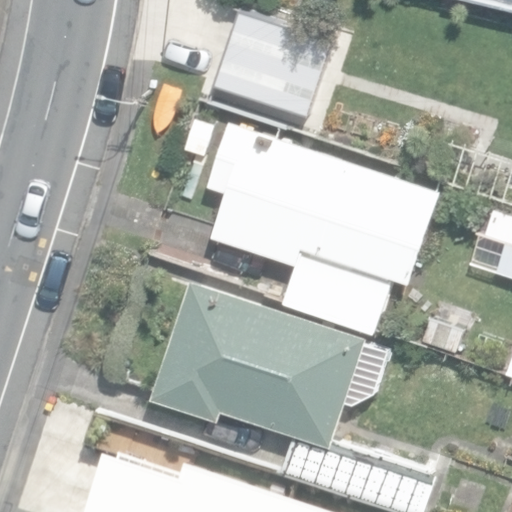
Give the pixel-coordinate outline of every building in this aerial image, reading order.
[(300,28),(245,8),(236,33),(291,52),(300,28)] [(217,85),(298,112),(313,66),(231,40),(217,85)] [(294,296),(383,325),(400,273),(418,279),(449,186),(235,116),(214,183),(234,190),(220,233),(305,261),(294,296)] [(285,467),(423,511),(437,465),(341,437),(353,399),(359,400),(382,388),(398,339),(198,277),(159,395),(225,417),(229,408),(299,429),(285,467)] [(408,511),(342,491),(335,511),(314,511),(94,440),(70,511),(408,511)]
